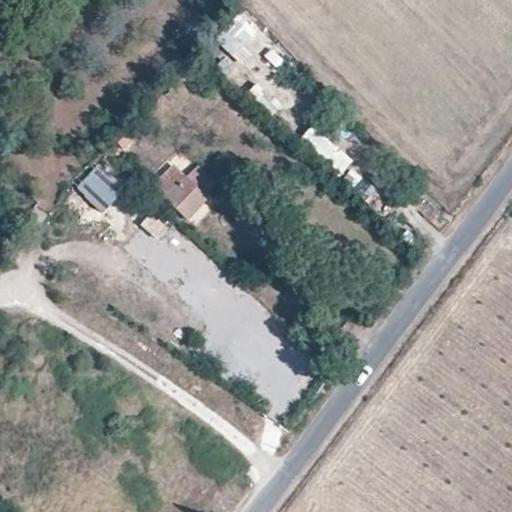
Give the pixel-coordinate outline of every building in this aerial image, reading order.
[(257,33),(239,15),(215,40),(232,57),(257,33)] [(255,85),(248,98),(280,115),(292,93),(281,87),(276,96),(255,85)] [(353,162),(312,127),(301,140),(342,175),(353,162)] [(101,199),(117,179),(100,166),(84,186),(101,199)] [(220,187),(197,166),(185,179),(207,200),(220,187)] [(207,200),(174,169),(155,189),(188,220),(207,200)]
